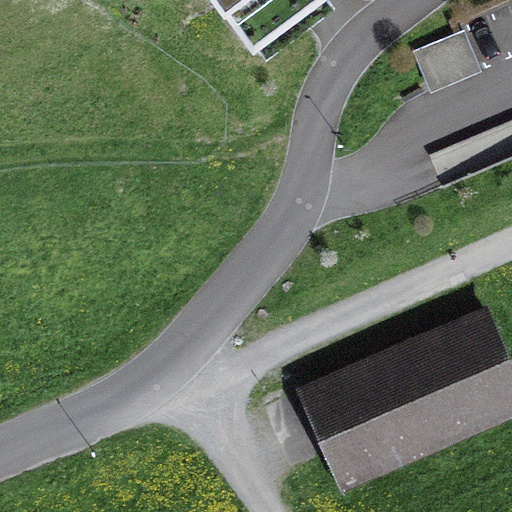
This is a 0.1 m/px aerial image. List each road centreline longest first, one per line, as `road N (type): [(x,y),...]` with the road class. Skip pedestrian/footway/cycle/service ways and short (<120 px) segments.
road 1 (residential): [(168,374),(298,210),(324,94),(353,47),(416,0)]
road 2 (residential): [(511,250),(216,374),(168,374)]
road 3 (residential): [(0,455),(168,374)]
road 4 (track): [(168,374),(263,511)]
